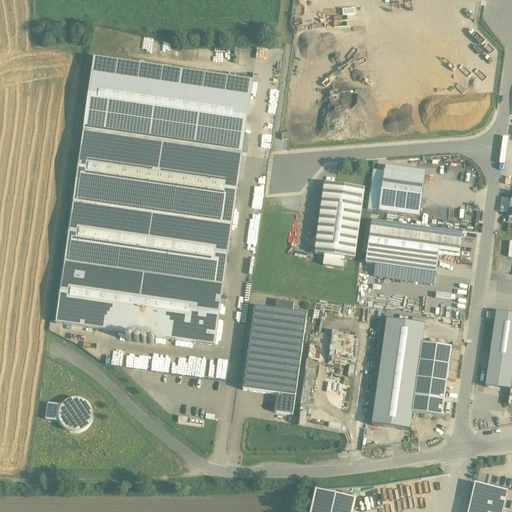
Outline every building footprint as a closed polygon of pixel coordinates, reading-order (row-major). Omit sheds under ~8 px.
[(252,83),(95,60),(56,323),(214,346),(252,83)] [(425,178),(384,172),(378,213),(419,218),(425,178)] [(364,190),(324,184),(314,255),(324,256),(323,266),(343,269),(344,259),(354,260),(364,190)] [(441,235),(371,225),(365,265),(376,267),(434,275),(436,275),(439,254),(441,235)] [(461,238),(441,235),(439,254),(458,257),(461,238)] [(433,286),(434,275),(376,267),(375,278),(433,286)] [(294,304),(276,302),(275,311),(292,314),(294,304)] [(275,311),(254,309),(243,392),(260,394),(277,397),(295,399),(307,316),(292,314),(275,311)] [(511,316),(495,314),(485,387),(510,391),(508,407),(511,407),(511,316)] [(411,414),(421,345),(424,326),(385,320),(369,425),(409,431),(411,414)] [(359,336),(332,332),(328,359),(356,363),(359,336)] [(451,349),(421,345),(411,414),(441,418),(451,349)] [(300,406),(314,408),(320,366),(306,364),(300,406)] [(295,399),(277,397),(275,414),(292,417),(295,399)] [(61,426),(65,431),(71,434),(77,434),(83,433),(88,429),(91,423),(92,417),(91,411),(89,407),(85,404),(81,401),(77,401),(70,401),(65,404),(62,407),(61,409),(59,414),(59,420),(60,423),(60,424),(61,426)] [(45,421),(60,424),(60,423),(59,420),(59,414),(61,409),(62,407),(48,405),(45,421)] [(297,427),(342,435),(343,428),(323,424),(323,425),(310,423),(311,417),(309,417),(310,410),(306,410),(306,407),(300,407),(297,427)] [(204,422),(179,418),(178,424),(203,428),(204,422)] [(501,511),(506,494),(475,487),(472,503),(477,505),(475,511),(501,511)] [(353,511),(355,502),(315,493),(310,511),(353,511)]
